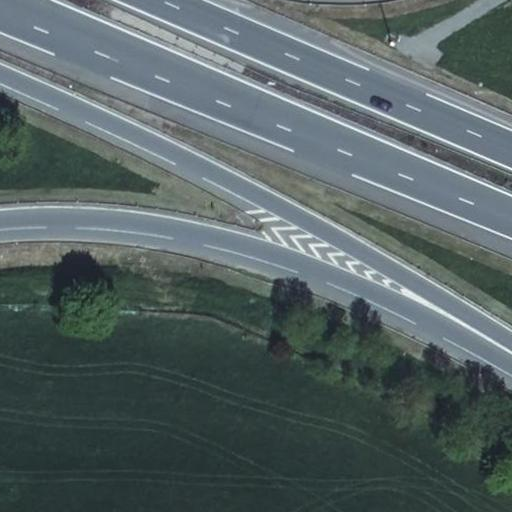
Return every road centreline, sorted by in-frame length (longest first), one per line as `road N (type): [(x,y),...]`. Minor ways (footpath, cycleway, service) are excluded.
road 1 (motorway): [(0,73),(158,142),(419,286),(511,349)]
road 2 (motorway): [(0,1),(511,218)]
road 3 (motorway): [(0,221),(70,215),(222,234),(408,304),(511,359)]
road 4 (motorway): [(511,146),(164,0)]
